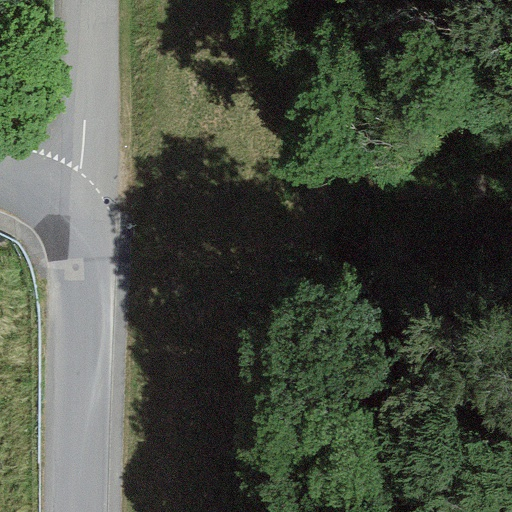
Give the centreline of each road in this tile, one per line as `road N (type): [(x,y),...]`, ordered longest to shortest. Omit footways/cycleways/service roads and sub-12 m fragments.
road 1 (residential): [(81,225),(77,511)]
road 2 (unclassified): [(81,225),(91,0)]
